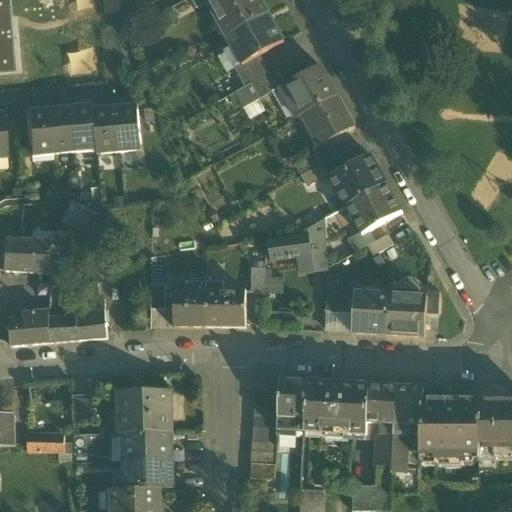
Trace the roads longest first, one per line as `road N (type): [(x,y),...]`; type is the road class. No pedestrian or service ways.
road 1 (residential): [(496,316),(313,0)]
road 2 (residential): [(495,363),(223,351)]
road 3 (residential): [(223,351),(0,365)]
road 4 (residential): [(223,351),(226,511)]
road 5 (residential): [(0,103),(120,93)]
